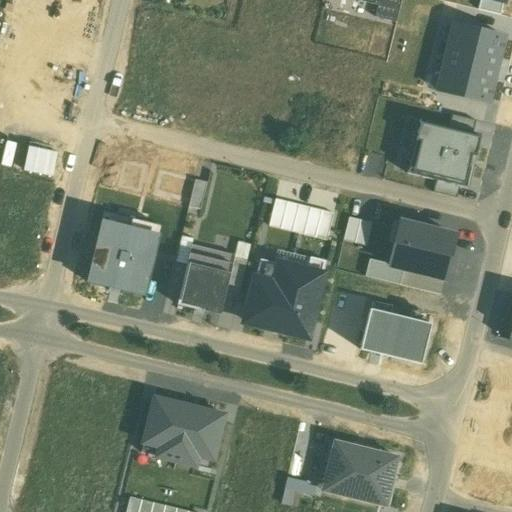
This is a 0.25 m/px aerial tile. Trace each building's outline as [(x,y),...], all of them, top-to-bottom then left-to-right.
[(401,0),(378,0),(377,6),(374,18),(396,23),(401,0)] [(504,4),(487,0),(479,0),(477,10),(501,16),(504,4)] [(442,58),(496,70),(504,36),(450,23),(442,58)] [(488,105),(496,70),(442,58),(434,93),(488,105)] [(452,116),(449,127),(474,133),(477,122),(452,116)] [(460,188),(468,190),(481,135),(474,133),(449,127),(421,120),(407,175),(435,182),(460,188)] [(188,208),(200,211),(208,181),(195,178),(188,208)] [(457,199),(460,188),(435,182),(432,193),(457,199)] [(268,228),(280,230),(287,201),(275,198),(268,228)] [(280,230),(291,233),(298,204),(287,201),(280,230)] [(291,233),(303,236),(310,206),(298,204),(291,233)] [(303,236),(314,239),(321,209),(310,206),(303,236)] [(314,239),(326,242),(333,212),(321,209),(314,239)] [(343,242),(366,248),(372,225),(348,219),(343,242)] [(144,299),(160,235),(101,221),(85,284),(144,299)] [(455,237),(405,225),(400,244),(395,243),(389,266),(388,268),(403,272),(444,282),(455,237)] [(234,257),(191,246),(176,305),(219,316),(227,286),(234,258),(234,257)] [(234,258),(227,286),(240,289),(247,262),(234,258)] [(306,273),(322,277),(325,262),(310,259),(306,273)] [(389,266),(369,261),(365,277),(400,286),(403,272),(388,268),(389,266)] [(307,337),(322,277),(306,273),(260,262),(245,322),(307,337)] [(360,351),(421,365),(430,325),(369,311),(360,351)] [(156,458),(175,462),(189,408),(154,400),(143,444),(158,448),(156,458)] [(194,467),(197,457),(213,461),(224,417),(189,408),(175,462),(194,467)] [(322,492),(386,507),(397,456),(334,441),(322,492)] [(130,499),(126,511),(163,511),(165,507),(130,499)]
